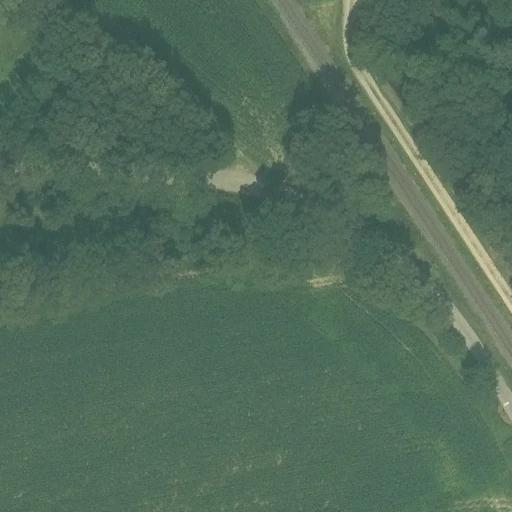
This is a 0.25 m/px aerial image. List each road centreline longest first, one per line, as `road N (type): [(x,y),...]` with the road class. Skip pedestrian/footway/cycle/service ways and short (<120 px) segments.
road 1 (track): [(511,402),(468,335),(391,250),(307,184),(0,166)]
road 2 (track): [(67,0),(307,184)]
